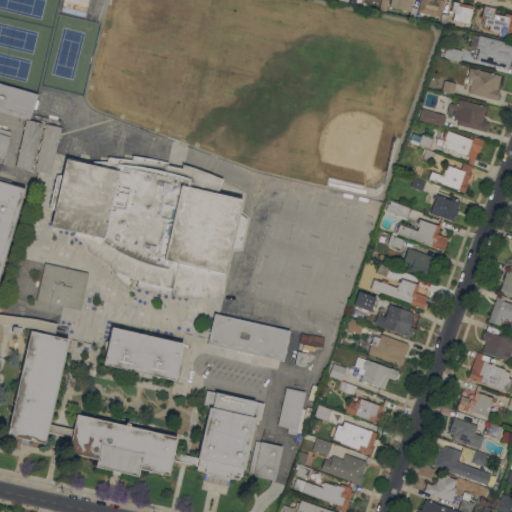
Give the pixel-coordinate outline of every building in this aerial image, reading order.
[(387,0),(385,11),(380,10),(378,10),(380,0),(387,0)] [(389,7),(390,0),(411,0),(409,11),(389,7)] [(417,11),(419,0),(433,0),(435,1),(435,0),(443,0),(439,16),(417,11)] [(473,6),(468,24),(452,20),(454,11),(450,10),(453,1),(473,6)] [(505,13),(511,14),(511,36),(506,35),(506,37),(498,35),(499,32),(488,30),(489,26),(483,25),(484,18),(481,17),(484,5),(495,8),(494,13),(504,15),(505,13)] [(511,44),(511,54),(502,52),(498,66),(476,60),(476,59),(474,58),(475,55),(477,55),(479,48),(476,47),(479,36),(511,44)] [(463,51),(460,62),(446,58),(448,52),(445,51),(446,47),(463,51)] [(468,93),(470,85),(468,84),(469,80),(466,79),(467,78),(465,78),(466,76),(467,76),(469,68),(475,69),(475,68),(479,69),(479,70),(489,73),(490,72),(493,73),(501,75),(497,90),(499,91),(497,100),(468,93)] [(456,83),(453,94),(441,91),(443,80),(456,83)] [(26,119),(0,111),(0,83),(35,94),(37,94),(31,115),(30,115),(29,120),(41,123),(42,123),(41,127),(40,127),(38,137),(39,137),(38,144),(36,143),(35,150),(36,150),(36,154),(34,154),(33,160),(34,161),(33,165),(32,164),(31,170),(15,166),(26,119)] [(485,106),(482,118),(484,119),(484,120),(485,122),(488,122),(486,132),(457,125),(458,119),(454,118),(455,115),(452,115),(453,110),(448,109),(449,103),(457,105),(458,99),(463,101),(463,100),(469,101),(469,102),(485,106)] [(445,115),(442,126),(431,123),(430,123),(418,120),(421,108),(445,115)] [(50,174),(35,171),(35,167),(34,166),(35,162),(36,163),(38,155),(36,155),(37,151),(39,152),(41,144),(39,143),(40,139),(42,140),(43,133),(42,132),(42,129),(44,129),(45,123),(61,127),(50,174)] [(0,157),(0,128),(10,131),(8,136),(9,136),(3,158),(0,157)] [(472,140),(473,136),(483,140),(478,152),(477,152),(473,165),(467,163),(469,157),(441,147),(444,139),(442,138),(444,131),(446,131),(447,130),(472,140)] [(410,139),(412,133),(421,136),(422,134),(433,138),(430,149),(418,144),(419,142),(410,139)] [(432,162),(422,158),(424,154),(422,153),(424,148),(436,152),(432,162)] [(225,273),(222,296),(212,297),(201,298),(190,297),(179,296),(168,294),(168,293),(137,286),(138,280),(129,277),(110,268),(111,265),(98,258),(86,249),(87,247),(77,239),(69,230),(49,226),(53,209),(48,207),(56,175),(60,175),(65,157),(79,160),(80,154),(89,156),(88,162),(92,163),(93,159),(99,161),(100,156),(101,156),(110,156),(123,157),(124,155),(150,156),(176,161),(201,169),(224,180),(247,194),(243,198),(240,213),(247,218),(240,246),(232,247),(226,273),(225,273)] [(442,175),(444,171),(442,171),(443,168),(445,168),(446,164),(460,170),(463,163),(471,166),(469,172),(469,174),(469,177),(467,178),(465,183),(467,184),(464,192),(427,179),(430,171),(442,175)] [(0,177),(11,181),(10,184),(25,188),(0,274),(0,177)] [(413,177),(425,181),(422,190),(410,186),(413,177)] [(434,199),(432,199),(433,196),(436,196),(437,195),(450,200),(451,198),(459,201),(456,209),(458,209),(456,214),(455,213),(452,221),(451,221),(451,220),(438,215),(437,216),(430,213),(434,199)] [(385,210),(387,203),(389,204),(390,201),(410,208),(407,218),(385,210)] [(442,220),(436,233),(448,238),(443,251),(423,243),(423,241),(418,239),(418,240),(396,232),(399,224),(416,231),(419,225),(417,224),(419,219),(436,226),(436,224),(438,225),(440,219),(442,220)] [(390,234),(404,239),(401,248),(387,244),(390,234)] [(437,259),(433,272),(435,273),(432,281),(421,277),(421,275),(420,274),(409,270),(412,264),(403,261),(407,248),(437,259)] [(80,310),(36,300),(44,263),(88,273),(80,310)] [(375,273),(379,263),(389,266),(386,277),(375,273)] [(507,270),(511,271),(511,297),(499,293),(499,291),(498,290),(499,285),(501,286),(507,270)] [(422,309),(408,304),(409,303),(370,288),(373,279),(381,282),(382,279),(388,281),(387,284),(396,287),(398,281),(400,282),(401,278),(417,284),(419,278),(421,278),(415,292),(427,296),(422,309)] [(359,291),(375,297),(369,312),(353,305),(359,291)] [(505,296),(503,301),(506,303),(507,302),(511,303),(511,329),(509,328),(511,320),(502,317),(499,325),(487,321),(497,294),(505,296)] [(409,326),(414,328),(410,337),(374,324),(377,314),(384,317),(389,304),(414,313),(409,326)] [(289,330),(282,361),(207,344),(213,313),(289,330)] [(0,323),(20,326),(22,318),(0,314),(0,323)] [(343,328),(347,317),(350,319),(350,318),(363,323),(359,334),(343,328)] [(53,333),(54,323),(39,321),(38,331),(53,333)] [(111,327),(112,327),(113,324),(119,325),(118,328),(143,334),(144,331),(151,333),(150,335),(172,340),(173,338),(181,340),(181,342),(182,342),(174,380),(148,375),(148,378),(134,375),(134,371),(103,364),(106,350),(103,349),(105,341),(108,341),(111,327)] [(488,324),(500,328),(498,333),(511,338),(511,360),(508,360),(508,361),(481,352),(485,341),(482,340),(483,338),(488,324)] [(44,443),(6,435),(30,331),(43,334),(54,336),(68,339),(48,424),(47,431),(44,443)] [(309,344),(309,343),(299,341),(301,333),(311,335),(311,334),(324,337),(322,347),(309,344)] [(408,344),(407,347),(408,347),(406,352),(406,351),(403,358),(404,359),(402,363),(401,365),(389,361),(389,362),(382,359),(383,359),(367,353),(374,336),(379,338),(381,334),(408,344)] [(305,366),(294,364),(297,351),(308,353),(305,366)] [(468,378),(477,352),(482,354),(480,361),(505,369),(504,371),(510,373),(508,378),(511,379),(507,392),(468,378)] [(398,371),(398,372),(398,373),(400,374),(398,378),(396,378),(395,378),(395,380),(388,377),(384,389),(365,383),(362,382),(363,381),(360,380),(362,374),(357,373),(359,367),(354,366),(357,357),(398,371)] [(342,380),(328,375),(333,363),(346,368),(342,380)] [(353,395),(337,389),(340,380),(356,386),(353,395)] [(461,396),(472,400),(475,391),(477,385),(480,386),(478,392),(492,398),(491,401),(492,401),(486,417),(470,411),(469,413),(456,408),(461,396)] [(277,425),(285,387),(305,392),(295,435),(286,433),(287,428),(277,425)] [(208,408),(202,407),(206,390),(263,403),(259,419),(255,418),(243,469),(243,468),(241,476),(240,475),(239,479),(232,477),(232,478),(229,477),(228,480),(206,475),(206,472),(203,472),(204,471),(197,469),(197,466),(195,465),(197,458),(208,408)] [(383,406),(380,414),(383,415),(380,425),(368,421),(369,419),(354,415),(345,412),(346,409),(344,408),(345,405),(347,405),(349,400),(354,402),(354,401),(357,402),(358,399),(359,400),(360,398),(383,406)] [(317,404),(330,407),(327,420),(313,417),(317,404)] [(334,411),(345,414),(343,420),(341,424),(338,423),(331,420),(334,411)] [(72,429),(75,414),(177,437),(173,452),(171,460),(168,475),(139,468),(137,476),(120,472),(119,475),(111,473),(112,470),(94,466),(96,459),(67,452),(70,437),(72,429)] [(453,417),(477,425),(476,429),(481,430),(479,435),(483,436),(479,448),(469,445),(469,442),(452,436),(452,434),(448,433),(453,417)] [(331,439),(338,423),(341,424),(343,420),(376,432),(372,444),(373,444),(369,453),(331,439)] [(490,423),(501,427),(497,439),(486,435),(490,423)] [(312,450),(316,437),(332,442),(327,455),(312,450)] [(274,480),(248,474),(255,441),(260,442),(260,441),(282,446),(274,480)] [(433,466),(436,456),(435,455),(436,452),(438,451),(439,447),(444,449),(445,445),(461,451),(462,447),(474,451),(474,450),(487,455),(483,467),(470,462),(464,459),(463,457),(462,455),(460,454),(460,455),(461,455),(459,460),(458,460),(457,462),(490,474),(490,475),(495,477),(492,485),(433,466)] [(296,462),(299,453),(299,454),(300,451),(307,454),(304,465),(298,463),(296,462)] [(366,461),(362,473),(359,483),(320,469),(324,459),(328,460),(329,457),(331,457),(332,455),(343,459),(345,454),(366,461)] [(174,461),(192,463),(192,457),(174,455),(174,461)] [(303,465),(312,469),(309,479),(295,474),(296,470),(295,469),(297,464),(298,464),(298,463),(304,465),(303,465)] [(423,491),(426,483),(431,485),(433,483),(434,482),(436,482),(439,472),(449,476),(448,477),(456,479),(453,487),(455,488),(450,502),(423,491)] [(351,488),(348,499),(344,511),(334,508),(336,504),(292,488),(296,478),(321,487),(322,486),(320,485),(321,483),(323,484),(323,482),(335,486),(335,484),(339,485),(340,484),(351,488)] [(464,491),(470,494),(468,501),(473,503),(470,511),(463,511),(457,510),(464,491)] [(511,497),(511,503),(508,511),(502,511),(497,510),(503,494),(511,497)] [(477,503),(480,497),(485,500),(483,505),(477,503)] [(449,508),(447,511),(417,511),(418,509),(421,510),(425,499),(449,508)] [(333,511),(298,511),(299,511),(295,510),(294,511),(282,511),(283,510),(280,509),(281,504),(294,508),(296,502),(299,503),(300,500),(333,511)]
